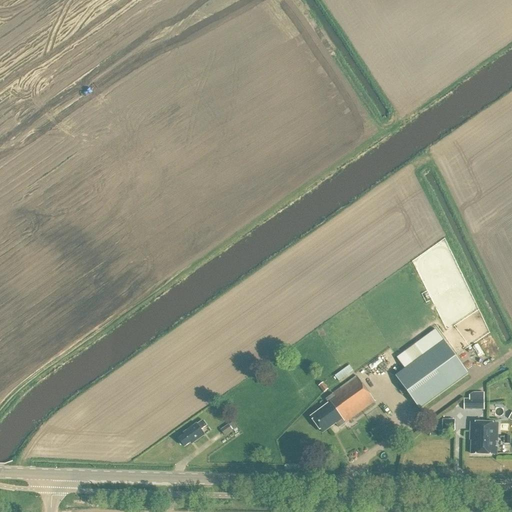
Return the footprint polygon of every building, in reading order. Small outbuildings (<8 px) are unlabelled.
[(390,350),(378,333),(348,355),(360,371),(390,350)] [(395,380),(419,412),(467,377),(444,344),(424,359),(416,347),(396,361),(405,373),(395,380)] [(353,371),(349,366),(335,377),(339,382),(353,371)] [(356,378),(356,379),(326,400),(330,405),(312,418),(324,434),(338,424),(340,427),(347,423),(375,403),(357,378),(356,378)] [(329,390),(324,384),(320,387),(325,393),(329,390)] [(464,411),(484,411),(484,400),(464,400),(464,411)] [(455,420),(442,420),(442,432),(455,432),(455,420)] [(185,434),(187,436),(180,440),(186,448),(194,442),(195,443),(205,436),(201,431),(207,427),(204,422),(198,426),(197,425),(185,434)] [(472,438),(471,454),(496,455),(498,426),(472,424),(471,438),(472,438)] [(229,425),(220,431),(224,436),(233,430),(229,425)]
